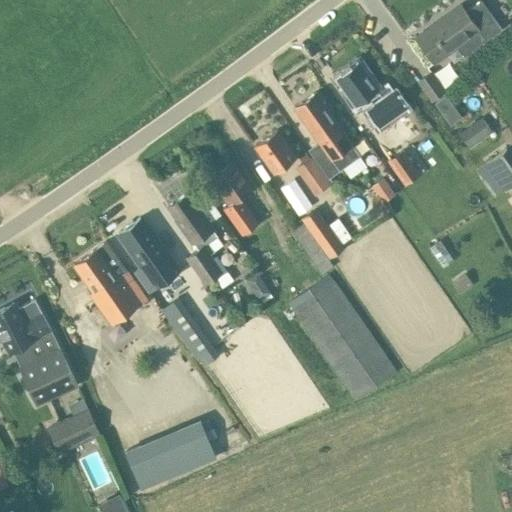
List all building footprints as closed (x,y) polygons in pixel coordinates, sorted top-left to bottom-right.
[(424,48),(434,62),(457,45),(464,54),(485,39),(486,40),(502,28),(481,0),(479,0),(465,11),(460,5),(443,16),(445,18),(420,36),(427,46),(424,48)] [(377,88),(358,61),(335,77),(355,105),(360,102),(378,127),(405,107),(386,81),(377,88)] [(446,90),(431,69),(417,80),(432,100),(446,90)] [(354,145),(315,92),(293,108),(325,151),(314,159),(329,180),(361,156),(353,145),(354,145)] [(493,131),(482,116),(458,133),(469,148),(493,131)] [(295,157),(276,130),(254,145),(274,173),(295,157)] [(437,181),(452,174),(439,144),(423,151),(437,181)] [(511,185),(511,152),(508,147),(477,169),(497,197),(511,185)] [(420,172),(402,148),(387,159),(404,183),(420,172)] [(298,157),(303,163),(310,158),(305,152),(298,157)] [(298,169),(314,193),(327,184),(311,160),(298,169)] [(259,221),(241,196),(251,189),(232,161),(210,176),(230,204),(223,209),(241,234),(259,221)] [(459,176),(446,186),(465,210),(478,200),(459,176)] [(383,178),(373,185),(384,202),(394,195),(383,178)] [(217,237),(201,215),(186,193),(167,206),(197,248),(185,256),(205,284),(223,271),(211,253),(214,251),(209,243),(217,237)] [(282,193),(277,197),(290,217),(295,213),(282,193)] [(317,212),(304,221),(328,257),(342,248),(317,212)] [(178,272),(163,251),(139,217),(117,232),(140,266),(134,271),(149,292),(178,272)] [(304,221),(292,229),(321,273),(334,265),(328,257),(304,221)] [(439,239),(429,246),(442,265),(453,258),(439,239)] [(106,240),(73,263),(92,291),(89,294),(110,324),(148,298),(127,269),(106,240)] [(255,271),(245,278),(256,294),(266,288),(255,271)] [(282,271),(270,279),(276,288),(288,280),(282,271)] [(396,370),(329,272),(287,301),(355,398),(396,370)] [(465,273),(452,282),(460,294),(473,284),(465,273)] [(75,383),(51,330),(35,297),(16,307),(13,302),(0,308),(0,333),(10,351),(23,344),(30,360),(20,366),(37,402),(75,383)] [(201,309),(220,338),(235,329),(216,300),(201,309)] [(169,318),(178,331),(185,326),(194,320),(184,307),(169,318)] [(185,326),(178,331),(196,357),(200,355),(204,352),(185,326)] [(88,406),(47,425),(60,452),(100,433),(88,406)] [(198,418),(125,449),(142,488),(215,457),(198,418)] [(19,456),(14,470),(22,472),(27,459),(19,456)] [(0,488),(9,484),(0,466),(0,488)] [(128,511),(120,494),(98,505),(101,511),(128,511)]
